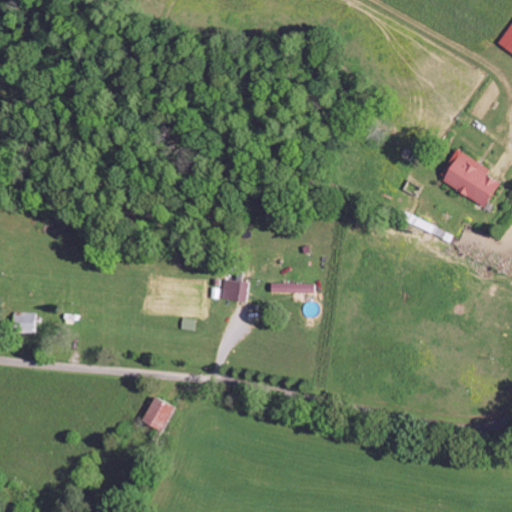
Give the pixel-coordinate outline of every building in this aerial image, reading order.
[(511,52),(511,24),(499,44),(511,52)] [(441,178),(487,205),(501,180),(489,173),(492,167),(458,148),(441,178)] [(247,301),(250,281),(225,277),(222,297),(247,301)] [(273,291),(316,292),(316,282),(274,281),(273,291)] [(37,331),(36,311),(17,312),(18,332),(37,331)] [(167,428),(177,403),(156,395),(146,420),(167,428)]
